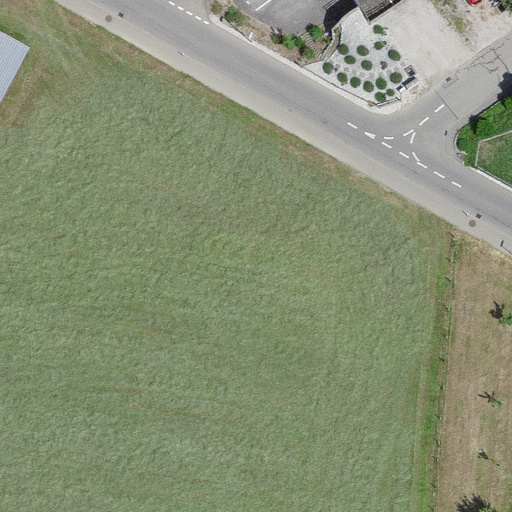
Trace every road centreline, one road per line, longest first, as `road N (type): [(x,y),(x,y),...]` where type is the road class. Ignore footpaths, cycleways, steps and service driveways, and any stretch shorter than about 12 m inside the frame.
road 1 (unclassified): [(389,145),(149,11)]
road 2 (residential): [(389,145),(511,60)]
road 3 (unclassified): [(511,213),(389,145)]
